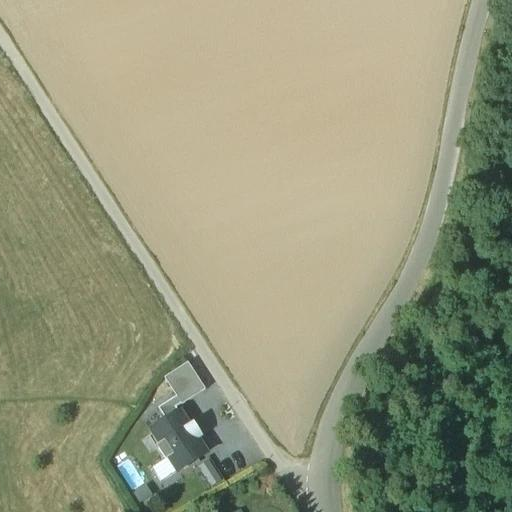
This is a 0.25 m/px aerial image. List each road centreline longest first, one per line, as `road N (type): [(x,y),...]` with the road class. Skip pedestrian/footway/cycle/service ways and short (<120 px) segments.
road 1 (track): [(0,34),(315,501)]
road 2 (unclassified): [(495,0),(442,231),(315,501)]
